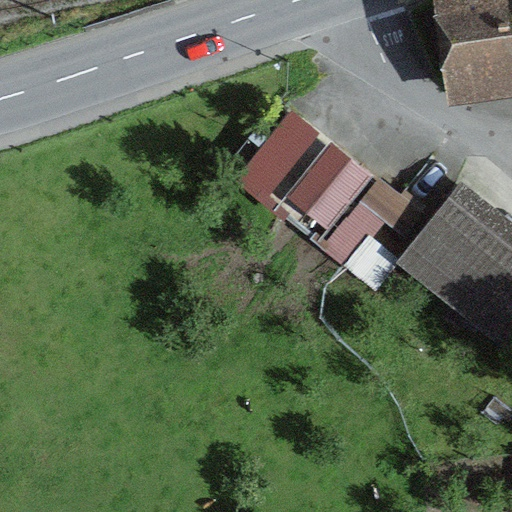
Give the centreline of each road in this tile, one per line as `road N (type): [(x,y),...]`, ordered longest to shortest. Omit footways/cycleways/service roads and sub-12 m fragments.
road 1 (secondary): [(0,99),(297,0)]
road 2 (residential): [(361,0),(398,67),(511,150)]
